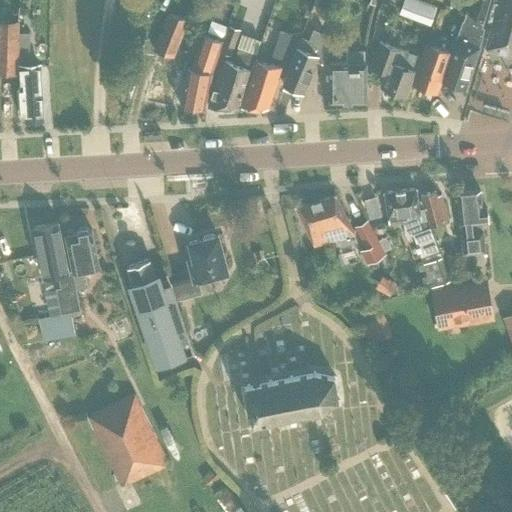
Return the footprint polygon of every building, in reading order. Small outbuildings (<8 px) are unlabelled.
[(108,0),(54,0),(53,41),(65,42),(64,67),(93,68),(94,44),(106,45),(108,0)] [(429,23),(436,6),(420,0),(404,0),(400,12),(429,23)] [(471,0),(467,12),(484,18),(488,0),(471,0)] [(511,0),(493,0),(487,20),(492,22),(485,47),(511,54),(511,0)] [(19,32),(20,4),(0,3),(0,69),(1,71),(18,72),(19,46),(19,32)] [(173,56),(188,19),(169,12),(154,50),(173,56)] [(483,34),(483,28),(482,27),(485,18),(484,18),(467,12),(464,20),(463,19),(456,38),(442,79),(462,86),(467,83),(479,46),(478,46),(480,40),(483,34)] [(232,54),(240,29),(229,25),(220,50),(232,54)] [(281,26),(271,56),(286,61),(296,32),(281,26)] [(309,39),(302,36),(283,83),(303,91),(326,33),(313,28),(309,39)] [(19,32),(19,46),(28,46),(28,32),(19,32)] [(203,32),(188,67),(181,105),(204,105),(204,104),(211,71),(214,72),(221,38),(203,32)] [(324,65),(337,38),(328,34),(316,61),(324,65)] [(421,56),(380,41),(371,66),(386,72),(381,86),(407,95),(421,56)] [(437,91),(451,51),(427,43),(413,82),(437,91)] [(239,46),(233,62),(225,60),(219,79),(217,78),(208,104),(208,105),(238,105),(255,52),(239,46)] [(346,50),(346,62),(364,62),(364,50),(346,50)] [(267,108),(281,66),(255,59),(252,68),(239,105),(267,108)] [(366,100),(366,62),(364,62),(346,62),(329,62),(330,80),(329,100),(366,100)] [(174,108),(184,71),(156,63),(145,102),(174,108)] [(21,88),(18,88),(20,113),(25,113),(25,119),(44,118),(41,66),(20,67),(21,88)] [(418,220),(421,219),(416,187),(384,191),(390,224),(388,224),(389,228),(405,226),(406,235),(413,234),(421,255),(438,249),(430,227),(423,229),(418,220)] [(430,225),(449,220),(442,194),(437,195),(436,190),(421,194),(430,225)] [(482,221),(488,220),(487,207),(482,207),(481,190),(457,192),(460,223),(461,223),(464,252),(467,252),(485,250),(482,221)] [(354,233),(355,233),(336,195),(296,206),(315,244),(338,238),(340,245),(356,241),(354,233)] [(367,262),(385,253),(368,220),(356,226),(366,247),(361,250),(367,262)] [(62,313),(80,309),(72,269),(68,270),(58,221),(33,226),(43,276),(59,273),(62,288),(57,289),(62,313)] [(85,268),(99,264),(92,229),(90,229),(86,226),(78,227),(79,228),(76,232),(74,232),(66,234),(77,288),(89,286),(85,268)] [(198,279),(213,275),(215,278),(224,276),(225,271),(227,271),(218,234),(215,234),(213,233),(204,235),(203,238),(189,241),(192,249),(186,251),(191,268),(170,274),(176,299),(201,292),(198,279)] [(467,252),(464,252),(462,252),(448,255),(451,277),(473,274),(471,259),(468,259),(467,252)] [(425,262),(433,286),(449,281),(441,257),(425,262)] [(194,352),(176,299),(170,274),(169,274),(168,271),(166,272),(169,281),(161,284),(158,274),(156,275),(150,258),(127,265),(133,283),(131,283),(134,293),(158,364),(194,352)] [(467,306),(488,302),(485,284),(436,292),(438,305),(466,300),(467,306)] [(43,339),(75,333),(71,312),(39,318),(43,339)] [(511,313),(503,316),(511,338),(511,313)] [(340,400),(338,399),(335,378),(336,377),(335,375),(333,376),(316,372),(316,370),(314,371),(314,372),(293,376),(293,375),(290,375),(290,377),(272,381),(272,379),(269,380),(269,381),(251,385),(250,384),(247,384),(248,386),(245,386),(253,425),(256,424),(257,426),(259,426),(259,424),(278,420),(278,422),(281,421),(280,419),(299,416),(299,417),(302,417),(301,415),(322,412),(323,416),(324,416),(323,412),(337,401),(338,402),(340,400)] [(121,485),(168,462),(135,393),(88,416),(121,485)] [(467,499),(458,485),(446,492),(455,507),(467,499)]
